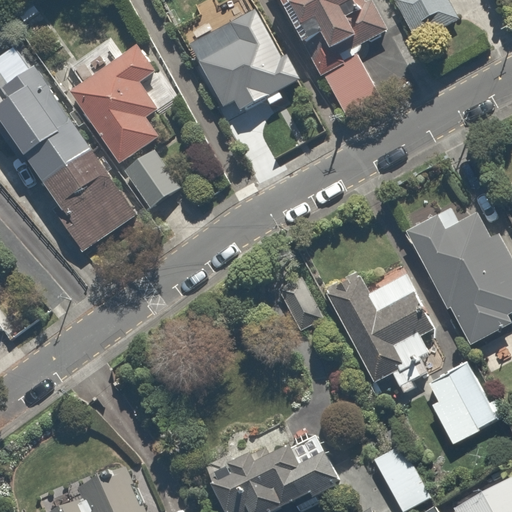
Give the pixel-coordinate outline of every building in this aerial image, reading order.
[(383,21),(371,0),(286,0),(352,123),(391,103),(369,61),(406,41),(392,16),(383,21)] [(269,15),(195,50),(231,126),(305,91),(269,15)] [(171,146),(199,128),(146,47),(75,94),(128,175),(171,146)] [(0,132),(0,135),(17,159),(24,154),(77,227),(70,232),(89,258),(145,216),(55,93),(0,132)] [(160,157),(131,177),(157,217),(186,198),(160,157)] [(457,209),(409,237),(478,353),(511,333),(511,245),(487,203),(462,218),(457,209)] [(446,353),(461,347),(449,322),(441,323),(416,276),(406,280),(395,257),(364,273),(327,290),(378,393),(402,381),(407,392),(455,369),(446,353)] [(302,273),(270,290),(296,339),(328,323),(302,273)] [(0,322),(0,341),(9,335),(0,322)] [(435,411),(454,454),(511,429),(482,363),(470,368),(433,385),(443,408),(435,411)] [(338,511),(351,508),(329,443),(212,482),(221,511),(338,511)] [(414,445),(378,464),(403,511),(426,511),(445,502),(414,445)] [(57,511),(140,511),(123,478),(57,511)] [(511,511),(511,490),(474,511),(511,511)]
